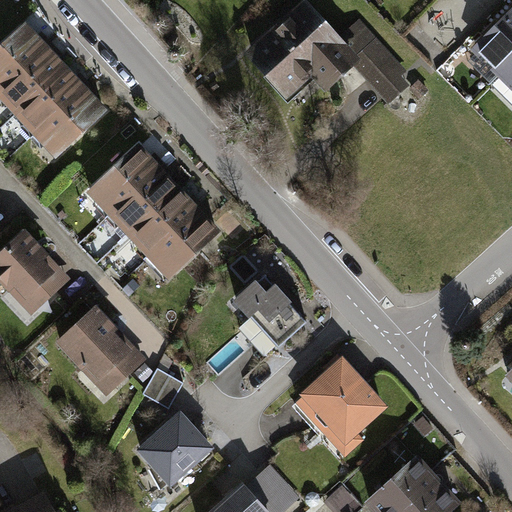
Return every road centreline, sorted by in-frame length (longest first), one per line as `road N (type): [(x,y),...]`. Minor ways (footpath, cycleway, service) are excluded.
road 1 (residential): [(364,312),(76,0)]
road 2 (residential): [(364,312),(236,426)]
road 3 (residential): [(511,474),(398,350)]
road 4 (residential): [(398,350),(511,250)]
